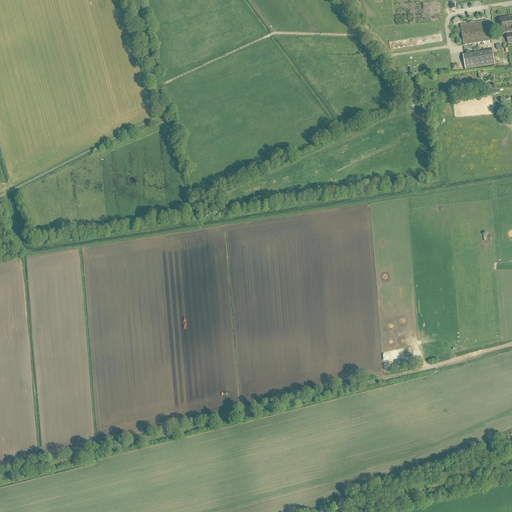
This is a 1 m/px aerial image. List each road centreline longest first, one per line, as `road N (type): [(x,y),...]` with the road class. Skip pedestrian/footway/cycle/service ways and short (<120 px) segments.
road 1 (track): [(511,344),(0,476)]
road 2 (track): [(167,82),(274,33),(366,35)]
